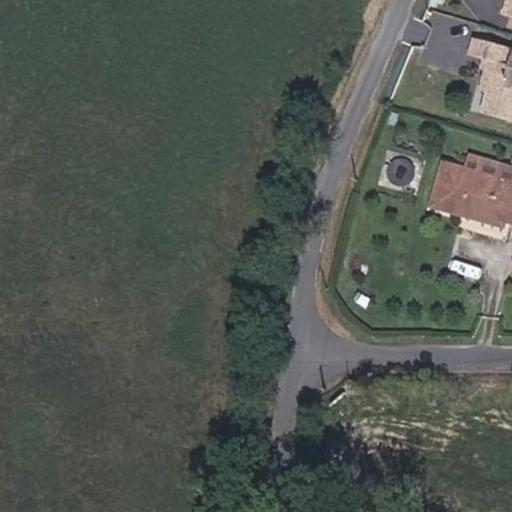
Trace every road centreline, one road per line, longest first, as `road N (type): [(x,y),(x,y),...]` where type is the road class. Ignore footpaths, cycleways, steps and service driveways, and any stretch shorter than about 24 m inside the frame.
road 1 (unclassified): [(400,0),(316,192),(295,348)]
road 2 (unclassified): [(511,350),(295,348)]
road 3 (tertiary): [(278,511),(295,348)]
